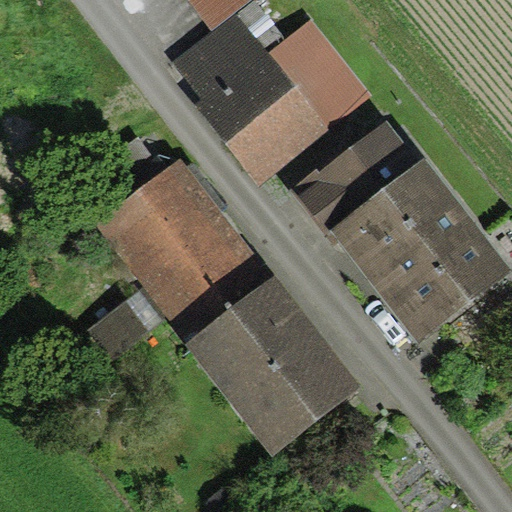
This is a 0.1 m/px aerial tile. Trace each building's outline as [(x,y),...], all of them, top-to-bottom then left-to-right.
[(188,0),(211,31),(235,12),(251,0),(188,0)] [(269,54),(235,12),(211,31),(172,62),(202,100),(195,106),(259,186),(373,96),(312,20),(269,54)] [(419,163),(387,120),(320,171),(318,168),(291,188),(335,245),(341,241),(418,343),(511,272),(511,271),(426,158),(419,163)] [(271,280),(179,159),(94,223),(143,288),(165,317),(186,345),(271,280)] [(361,386),(276,276),(271,280),(186,345),(272,456),(361,386)] [(165,317),(143,288),(126,301),(148,330),(165,317)] [(148,330),(126,301),(87,330),(113,363),(151,333),(148,330)]
